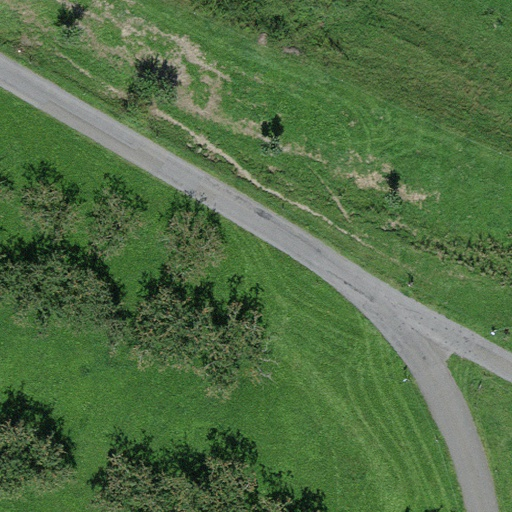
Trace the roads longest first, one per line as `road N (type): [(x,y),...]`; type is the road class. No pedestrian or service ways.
road 1 (residential): [(0,62),(378,296)]
road 2 (residential): [(378,296),(428,364),(475,463),(484,511)]
road 3 (residential): [(511,369),(378,296)]
